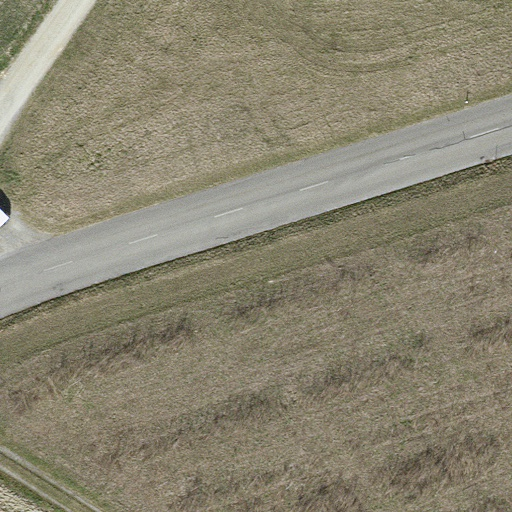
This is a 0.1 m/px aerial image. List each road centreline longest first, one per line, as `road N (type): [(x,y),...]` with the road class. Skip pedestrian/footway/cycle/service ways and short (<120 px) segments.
road 1 (unclassified): [(0,306),(511,137)]
road 2 (track): [(0,106),(75,0)]
